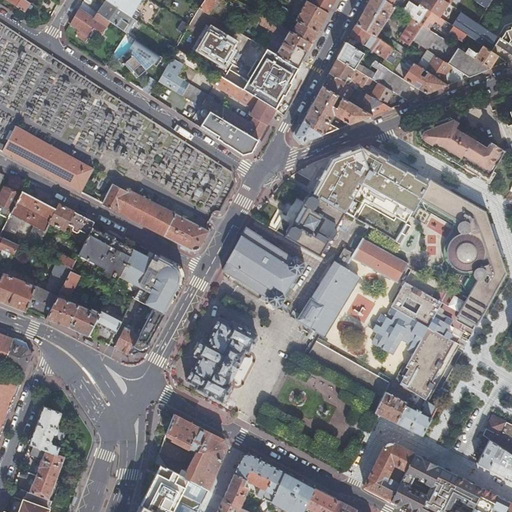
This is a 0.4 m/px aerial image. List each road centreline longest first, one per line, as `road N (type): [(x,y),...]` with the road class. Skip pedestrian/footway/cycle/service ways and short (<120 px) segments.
road 1 (residential): [(146,385),(381,511)]
road 2 (residential): [(46,42),(258,175)]
road 3 (residential): [(0,163),(207,270)]
road 4 (residential): [(511,247),(495,198),(380,125)]
road 5 (residential): [(271,151),(352,0)]
road 6 (residential): [(511,494),(429,454),(400,511)]
road 7 (residential): [(511,75),(380,125)]
road 8 (residential): [(0,480),(42,365),(54,356)]
road 9 (residential): [(207,270),(146,385)]
